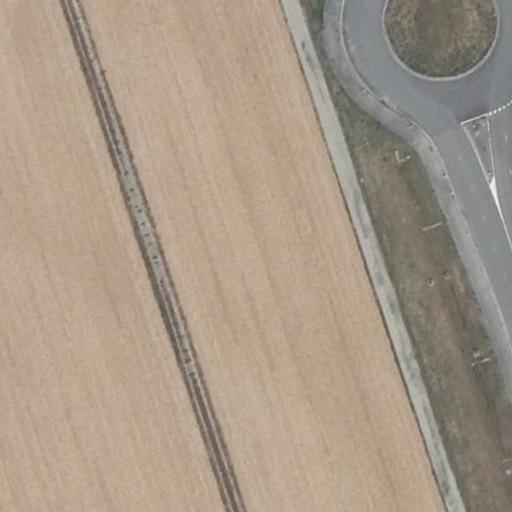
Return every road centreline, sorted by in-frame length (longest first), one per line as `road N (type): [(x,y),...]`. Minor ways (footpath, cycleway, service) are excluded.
road 1 (tertiary): [(422,101),(504,237)]
road 2 (tertiary): [(504,237),(495,82)]
road 3 (tertiary): [(362,0),(359,28),(378,75),(422,101)]
